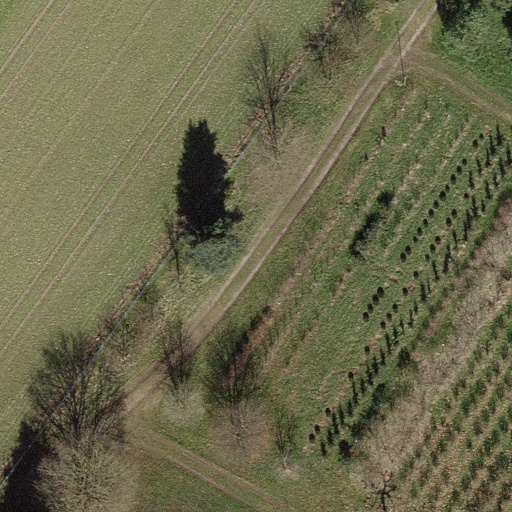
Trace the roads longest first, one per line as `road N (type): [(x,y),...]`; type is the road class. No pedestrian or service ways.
road 1 (track): [(120,428),(415,50)]
road 2 (track): [(271,511),(120,428),(54,511)]
road 3 (track): [(452,0),(415,50),(511,111)]
